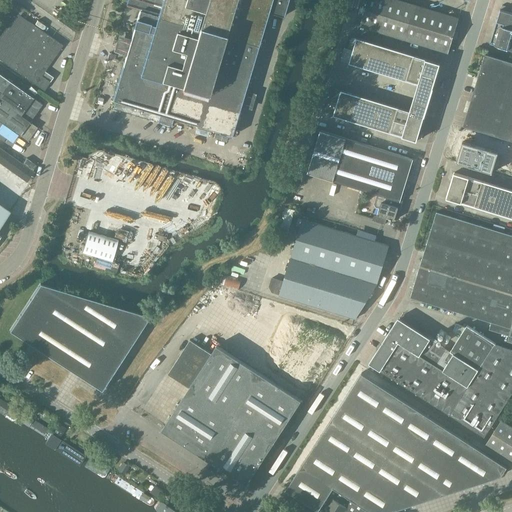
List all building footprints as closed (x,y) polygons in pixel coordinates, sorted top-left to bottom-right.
[(127,0),(126,5),(140,9),(113,100),(116,101),(113,109),(171,126),(173,118),(230,135),(267,12),(283,17),(287,0),(127,0)] [(368,0),(360,26),(448,53),(458,18),(398,0),(368,0)] [(29,77),(46,88),(51,81),(41,75),(57,51),(58,52),(63,46),(4,5),(0,10),(0,60),(27,80),(29,77)] [(490,43),(511,49),(511,12),(500,9),(490,43)] [(440,63),(357,38),(353,50),(344,48),(341,57),(341,61),(349,63),(418,84),(410,111),(341,90),(333,88),(331,90),(329,99),(337,102),(333,115),(417,141),(425,116),(433,89),(440,63)] [(467,114),(463,126),(492,135),(511,141),(511,62),(485,55),(480,72),(479,76),(478,78),(476,83),(474,90),(470,102),(467,114)] [(0,121),(28,141),(37,127),(30,122),(42,105),(0,74),(0,121)] [(372,220),(385,224),(387,218),(394,221),(398,209),(400,210),(405,194),(403,193),(413,159),(321,130),(307,173),(377,195),(374,204),(376,207),(379,208),(377,215),(373,217),(372,220)] [(463,142),(459,152),(477,157),(480,147),(463,142)] [(480,147),(477,157),(495,163),(498,152),(480,147)] [(0,163),(27,182),(34,172),(0,148),(0,163)] [(459,152),(456,162),(474,167),(477,157),(459,152)] [(477,157),(474,167),(492,173),(495,163),(477,157)] [(511,190),(454,173),(446,198),(511,218),(511,190)] [(0,205),(0,224),(6,215),(9,212),(0,205)] [(489,330),(511,336),(511,234),(437,212),(411,297),(492,322),(489,330)] [(376,239),(303,217),(291,257),(377,284),(389,245),(375,241),(376,239)] [(377,284),(291,257),(279,294),(355,317),(377,284)] [(9,331),(101,390),(150,316),(40,283),(9,331)] [(371,364),(380,370),(380,369),(483,436),(511,391),(511,350),(494,344),(478,369),(400,318),(390,333),(371,364)] [(213,462),(209,468),(218,473),(221,468),(247,484),(268,451),(274,441),(301,401),(301,400),(217,345),(212,354),(190,340),(177,360),(168,374),(189,388),(162,430),(213,462)] [(371,511),(372,511),(387,511),(501,476),(507,467),(362,372),(286,489),(319,510),(320,508),(322,510),(320,511),(371,511)] [(20,413),(0,400),(0,408),(17,419),(20,413)] [(47,431),(23,416),(18,424),(42,439),(47,431)] [(485,445),(511,462),(511,426),(502,420),(485,445)] [(84,454),(50,433),(46,440),(80,461),(84,454)] [(108,469),(87,456),(81,467),(101,479),(108,469)] [(151,498),(109,471),(104,478),(146,505),(151,498)] [(172,511),(154,500),(148,510),(151,511),(172,511)]
